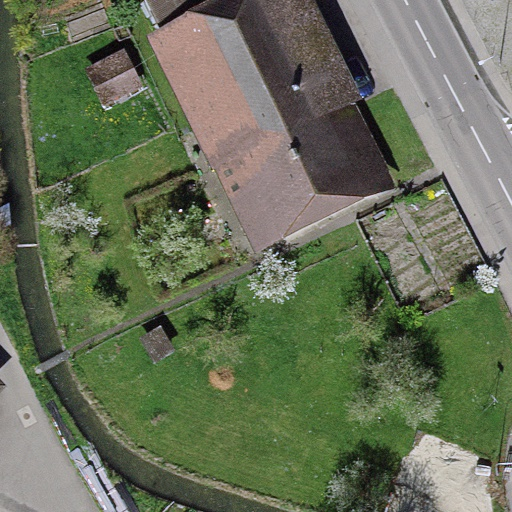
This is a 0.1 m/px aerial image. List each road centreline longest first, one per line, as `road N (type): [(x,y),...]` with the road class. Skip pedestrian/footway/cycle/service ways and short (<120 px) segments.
road 1 (secondary): [(401,0),(511,205)]
road 2 (residential): [(84,511),(0,347)]
